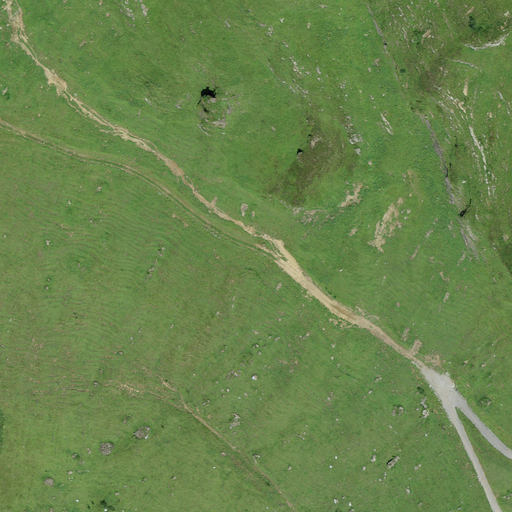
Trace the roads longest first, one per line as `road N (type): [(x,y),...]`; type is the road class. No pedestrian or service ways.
road 1 (track): [(300,277),(125,166),(84,159),(0,124)]
road 2 (track): [(300,277),(417,362)]
